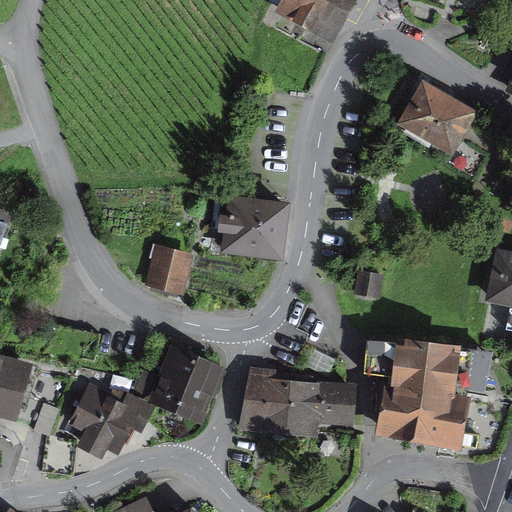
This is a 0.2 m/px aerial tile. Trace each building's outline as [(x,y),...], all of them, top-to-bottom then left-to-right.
[(287,0),(285,3),(334,29),(349,0),(287,0)] [(477,106),(422,75),(401,112),(456,143),(477,106)] [(288,203),(225,197),(219,254),(282,260),(288,203)] [(191,252),(157,245),(150,283),(184,290),(191,252)] [(511,256),(502,255),(494,295),(511,298),(511,256)] [(382,273),(357,270),(355,292),(380,295),(382,273)] [(387,385),(380,436),(470,448),(477,396),(461,394),(468,341),(407,333),(400,387),(387,385)] [(224,358),(178,340),(157,390),(202,409),(224,358)] [(38,355),(0,346),(0,402),(24,409),(38,355)] [(358,383),(249,372),(243,427),(317,435),(319,424),(353,427),(358,383)] [(142,395),(87,373),(67,425),(122,447),(142,395)] [(43,403),(33,430),(49,436),(60,409),(43,403)] [(155,511),(146,495),(113,511),(155,511)]
